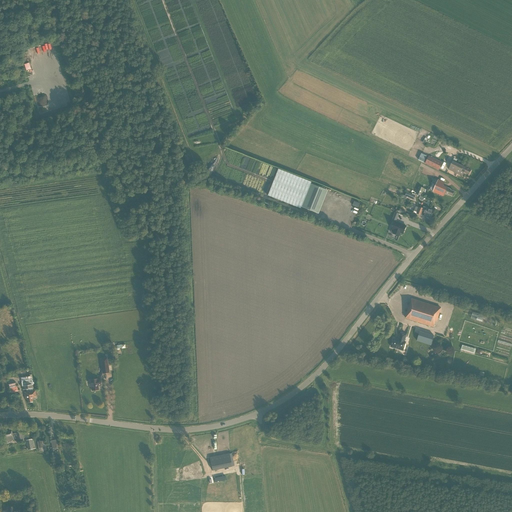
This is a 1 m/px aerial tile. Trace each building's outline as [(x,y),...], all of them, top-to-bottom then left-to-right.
[(427,155),(421,153),(418,159),(423,162),(427,155)] [(425,164),(439,170),(442,163),(429,156),(425,164)] [(463,175),(464,172),(469,175),(471,170),(464,166),(463,167),(453,161),(449,170),(460,175),(460,173),(463,175)] [(301,207),(317,214),(327,190),(310,184),(311,182),(278,169),(267,195),(300,209),(301,207)] [(448,195),(448,194),(452,196),(454,192),(450,190),(451,189),(447,188),(447,189),(443,187),(445,183),(438,180),(433,192),(440,195),(441,191),(445,193),(444,193),(448,195)] [(422,211),(423,209),(420,207),(420,208),(416,207),(414,213),(417,214),(421,215),(427,217),(426,217),(429,218),(430,215),(432,216),(434,211),(426,208),(425,212),(422,211)] [(398,223),(395,231),(397,232),(396,235),(402,237),(403,234),(406,235),(409,227),(398,223)] [(434,327),(436,321),(437,321),(441,308),(412,299),(406,318),(434,327)] [(471,319),(482,322),(484,316),(473,312),(471,319)] [(434,336),(420,332),(418,337),(425,340),(424,343),(431,346),(434,336)] [(403,351),(406,342),(405,342),(407,335),(401,333),(399,340),(394,338),(391,347),(403,351)] [(100,359),(102,374),(110,373),(108,358),(100,359)] [(23,379),(23,382),(21,382),(22,383),(23,390),(34,388),(33,384),(33,381),(32,381),(32,378),(23,379)] [(89,380),(90,387),(91,387),(92,391),(99,390),(99,387),(102,386),(101,380),(98,380),(98,379),(89,380)] [(9,385),(11,393),(18,392),(16,383),(9,385)] [(35,391),(25,392),(25,399),(27,399),(28,403),(33,402),(32,398),(36,398),(35,391)] [(23,438),(25,438),(24,434),(22,435),(21,432),(16,433),(16,434),(13,435),(12,430),(3,432),(5,437),(4,438),(5,442),(14,440),(14,438),(17,437),(18,440),(23,439),(23,438)] [(229,454),(210,458),(212,471),(232,467),(229,454)]
